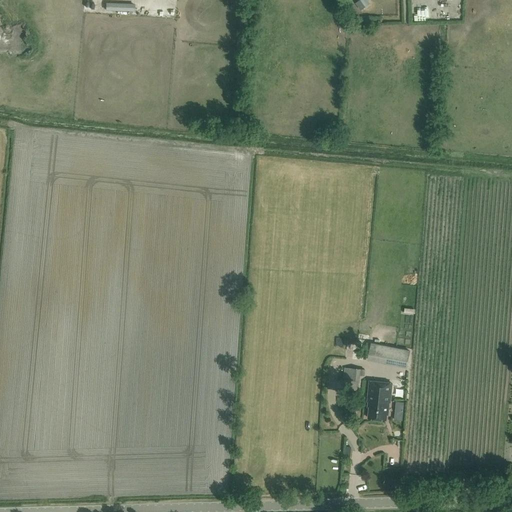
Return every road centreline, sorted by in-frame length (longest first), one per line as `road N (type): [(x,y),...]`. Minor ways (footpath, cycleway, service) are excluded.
road 1 (tertiary): [(171,510),(511,499)]
road 2 (tertiary): [(48,510),(171,510)]
